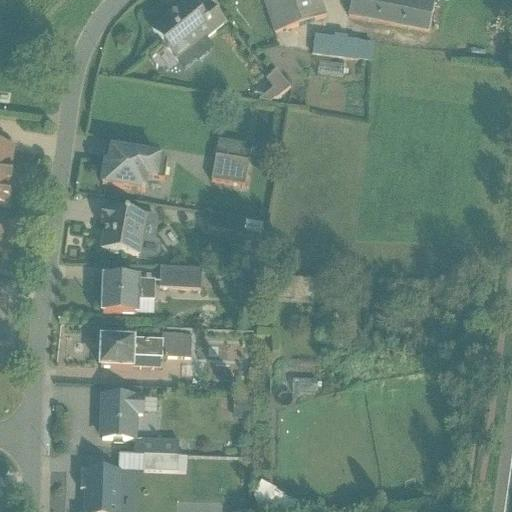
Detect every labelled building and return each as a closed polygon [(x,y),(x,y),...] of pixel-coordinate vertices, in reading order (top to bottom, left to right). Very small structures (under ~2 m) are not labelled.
[(39,0),(53,23),(92,0),(39,0)] [(179,61),(220,28),(197,0),(186,0),(152,28),(179,61)] [(321,0),(262,0),(275,35),(327,17),(321,0)] [(437,0),(351,0),(348,20),(430,38),(437,0)] [(314,37),(311,57),(370,65),(373,46),(314,37)] [(288,75),(279,83),(294,99),(303,90),(288,75)] [(229,144),(227,186),(261,187),(264,145),(229,144)] [(0,209),(11,211),(21,153),(0,149),(0,209)] [(104,189),(161,197),(166,157),(109,149),(104,189)] [(103,252),(147,258),(153,219),(109,212),(103,252)] [(172,272),(171,292),(216,294),(217,274),(172,272)] [(107,318),(154,319),(155,283),(108,283),(107,318)] [(159,375),(160,342),(105,339),(104,373),(159,375)] [(302,381),(302,394),(326,394),(326,381),(302,381)] [(101,443),(140,444),(141,401),(102,400),(101,443)] [(82,511),(122,511),(123,473),(83,472),(82,511)]
